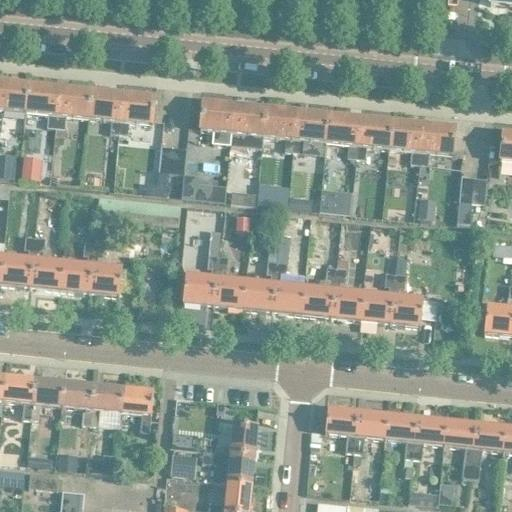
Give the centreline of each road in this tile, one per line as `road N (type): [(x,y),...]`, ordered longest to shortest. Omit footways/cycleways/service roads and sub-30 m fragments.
road 1 (residential): [(453,78),(0,35)]
road 2 (residential): [(302,374),(0,343)]
road 3 (residential): [(511,396),(302,374)]
road 4 (residential): [(286,511),(302,374)]
